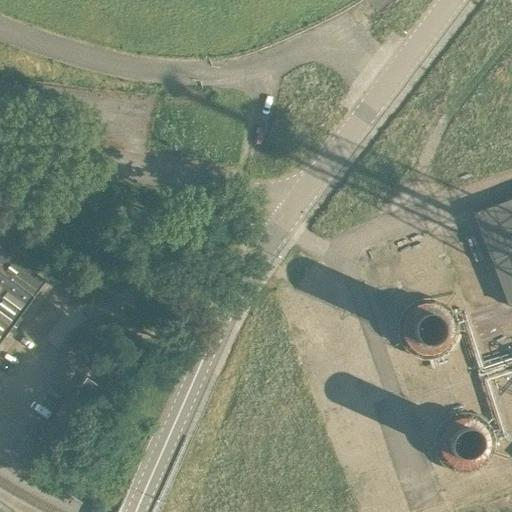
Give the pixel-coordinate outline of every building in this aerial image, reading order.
[(511,201),(474,216),(508,306),(511,304),(511,201)] [(0,344),(8,334),(7,333),(18,319),(18,320),(46,282),(0,247),(0,344)] [(409,327),(408,329),(408,331),(408,333),(409,336),(410,338),(411,340),(412,342),(413,344),(415,346),(416,348),(418,349),(420,351),(423,352),(425,353),(427,353),(430,354),(431,354),(434,354),(436,353),(439,353),(441,352),(444,350),(447,349),(448,347),(449,346),(451,344),(452,342),(453,340),(454,337),(455,335),(455,333),(455,331),(455,329),(455,326),(455,324),(454,322),(453,320),(452,318),(451,316),(449,314),(448,313),(446,311),(444,310),(442,309),(438,307),(435,307),(433,307),(430,307),(428,307),(426,307),(423,308),(421,309),(419,310),(416,313),(414,315),(413,316),(412,318),(410,320),(410,323),(409,325),(409,327)] [(68,344),(120,382),(129,369),(78,331),(68,344)] [(81,387),(92,395),(98,387),(86,378),(81,387)] [(56,445),(85,404),(73,396),(44,437),(56,445)] [(446,443),(446,446),(446,447),(447,450),(447,453),(448,455),(449,457),(450,458),(452,460),(454,462),(457,465),(459,466),(462,467),(464,467),(466,468),(469,468),(471,468),(472,468),(475,468),(477,467),(479,466),(482,465),(484,464),(486,462),(487,460),(489,458),(490,456),(491,454),(492,452),(493,450),(493,448),(493,446),(493,444),(493,441),(493,439),(492,437),(491,435),(490,433),(489,431),(487,429),(486,427),(482,424),(480,423),(478,422),(475,422),(473,421),(471,421),(468,421),(464,421),(462,422),(459,423),(457,424),(455,426),(453,427),(452,429),(450,431),(449,432),(448,435),(447,437),(447,438),(446,441),(446,443)]
